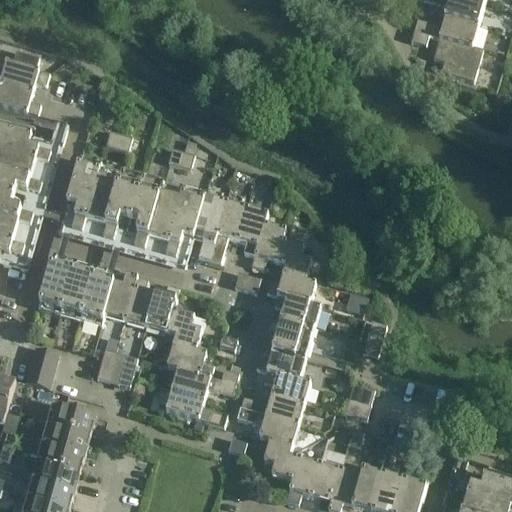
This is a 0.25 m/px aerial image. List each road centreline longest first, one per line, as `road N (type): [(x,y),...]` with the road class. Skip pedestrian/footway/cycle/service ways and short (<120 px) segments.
road 1 (residential): [(106,511),(118,403),(66,388),(74,359)]
road 2 (residential): [(45,244),(79,132),(46,104),(54,78)]
road 3 (residential): [(204,292),(45,244)]
road 4 (residential): [(0,345),(13,349),(45,244)]
